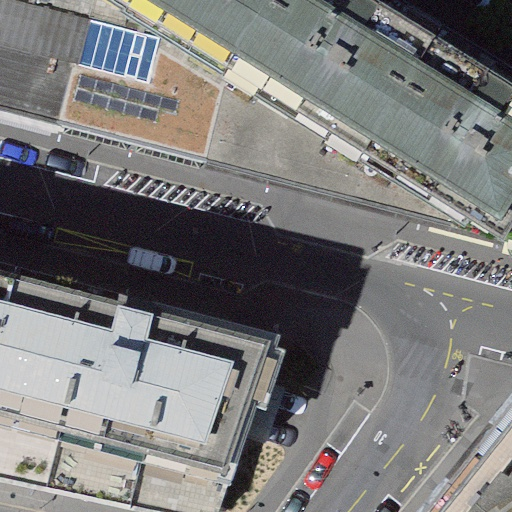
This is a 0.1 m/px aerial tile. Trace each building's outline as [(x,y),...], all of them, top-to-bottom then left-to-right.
[(0,0),(0,112),(64,130),(92,1),(86,0),(0,0)] [(222,91),(277,0),(92,0),(92,1),(222,91)] [(357,174),(441,37),(380,0),(277,0),(222,91),(357,174)] [(92,1),(64,130),(122,145),(274,182),(367,205),(461,229),(423,205),(357,174),(222,91),(92,1)] [(511,85),(511,80),(441,37),(357,174),(423,205),(511,85)] [(504,240),(511,230),(511,85),(423,205),(461,229),(504,240)] [(278,346),(283,333),(0,261),(0,478),(156,511),(218,511),(257,402),(269,408),(289,350),(278,346)] [(511,511),(511,424),(440,511),(511,511)]
